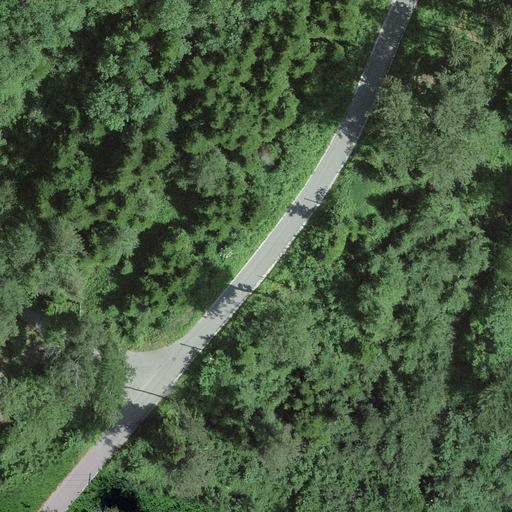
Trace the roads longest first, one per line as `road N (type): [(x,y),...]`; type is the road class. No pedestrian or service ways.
road 1 (residential): [(155,388),(283,236),(342,146),(405,0)]
road 2 (track): [(511,188),(438,395),(418,468),(418,511)]
road 3 (unclassified): [(155,388),(116,358),(24,312),(0,287)]
road 4 (residential): [(53,511),(155,388)]
